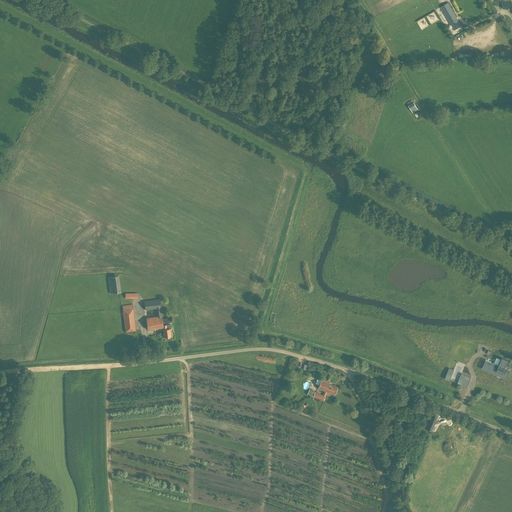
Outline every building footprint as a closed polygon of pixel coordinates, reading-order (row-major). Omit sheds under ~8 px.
[(444,22),(448,20),(454,30),(461,26),(448,3),(437,8),(440,14),(441,13),(439,14),(444,22)] [(414,103),(413,103),(412,100),(407,103),(409,105),(408,106),(413,113),(418,109),(414,103)] [(341,116),(338,125),(344,127),(347,117),(341,116)] [(107,277),(109,293),(121,291),(119,275),(107,277)] [(170,318),(162,318),(160,299),(144,301),(145,310),(156,309),(156,316),(146,317),(147,329),(163,327),(164,337),(167,337),(167,338),(170,337),(170,336),(171,336),(170,329),(171,328),(170,324),(163,325),(163,323),(171,322),(170,318)] [(125,332),(136,331),(133,307),(132,304),(122,305),(123,309),(122,309),(125,332)] [(499,365),(486,360),(482,368),(507,379),(510,370),(505,367),(508,360),(502,357),(499,365)] [(471,377),(465,374),(461,385),(466,387),(471,377)] [(322,395),(315,392),(309,389),(307,394),(313,397),(317,399),(317,398),(321,400),(323,395),(324,390),(325,391),(327,387),(326,386),(327,384),(326,384),(327,380),(322,378),(317,388),(324,391),(322,395)] [(323,395),(321,400),(324,401),(326,396),(325,396),(327,392),(334,395),(337,387),(328,383),(329,381),(327,380),(326,384),(327,384),(326,386),(327,387),(325,391),(324,390),(323,395)] [(431,413),(425,428),(429,430),(431,430),(437,415),(436,415),(431,413)]
